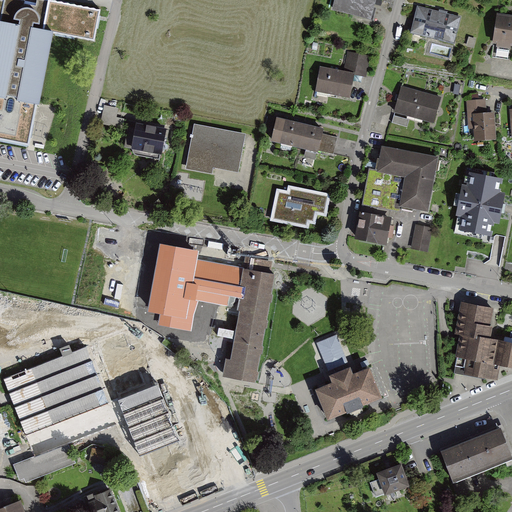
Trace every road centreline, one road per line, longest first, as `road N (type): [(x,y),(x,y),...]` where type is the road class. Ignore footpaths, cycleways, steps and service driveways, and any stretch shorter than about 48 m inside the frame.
road 1 (residential): [(344,252),(300,254),(266,241),(238,243),(69,210)]
road 2 (residential): [(344,252),(359,155),(401,0)]
road 3 (secondary): [(511,389),(282,480)]
road 4 (residential): [(69,210),(118,0)]
road 5 (residential): [(511,294),(374,267),(344,252)]
